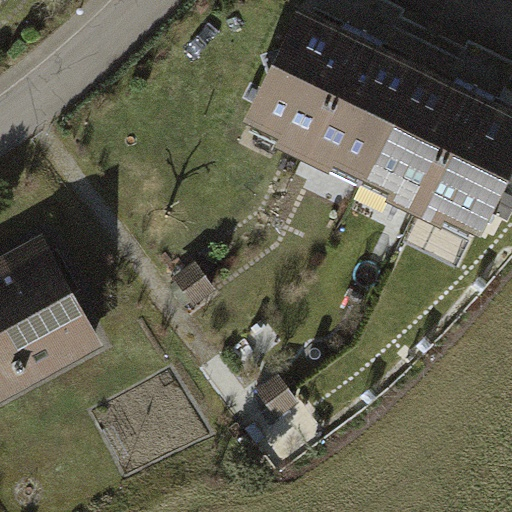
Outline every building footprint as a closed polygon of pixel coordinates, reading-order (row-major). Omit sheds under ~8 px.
[(245,129),(304,157),(364,34),(305,6),(245,129)] [(304,157),(363,186),(423,63),(364,34),(304,157)] [(363,186),(421,214),(481,91),(423,63),(363,186)] [(421,214),(480,242),(511,176),(511,106),(481,91),(421,214)] [(57,241),(0,271),(0,405),(5,415),(119,354),(113,343),(57,241)] [(202,257),(179,274),(201,303),(223,286),(202,257)] [(285,373),(261,392),(283,420),(307,401),(285,373)]
